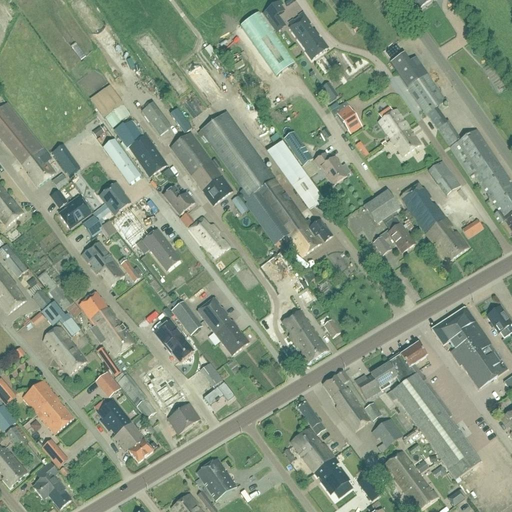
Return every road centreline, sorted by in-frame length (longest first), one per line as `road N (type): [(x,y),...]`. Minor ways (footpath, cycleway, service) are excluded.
road 1 (tertiary): [(243,420),(511,262)]
road 2 (tertiary): [(511,164),(398,0)]
road 3 (tertiary): [(90,511),(243,420)]
